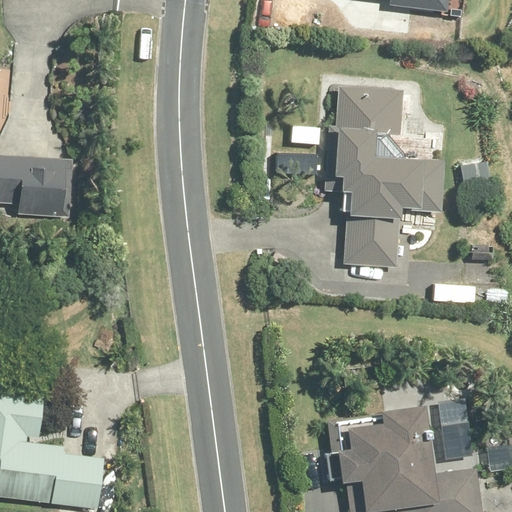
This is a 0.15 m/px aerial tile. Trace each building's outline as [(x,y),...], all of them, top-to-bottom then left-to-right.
[(390,0),(390,6),(450,8),(450,0),(390,0)] [(399,90),(336,87),(331,177),(342,177),(341,192),(345,192),(342,263),(399,266),(401,211),(437,213),(439,160),(396,158),(399,90)] [(0,205),(16,206),(15,215),(68,217),(71,158),(0,154),(0,205)] [(483,157),(457,165),(465,192),(491,185),(483,157)] [(498,228),(465,228),(465,250),(498,250),(498,228)] [(40,396),(0,392),(0,498),(94,508),(100,450),(35,444),(40,396)] [(338,450),(331,451),(336,483),(344,482),(348,511),(481,511),(474,467),(430,473),(420,406),(378,412),(379,417),(335,424),(338,450)] [(511,444),(505,445),(504,431),(486,432),(488,470),(511,468),(511,444)]
